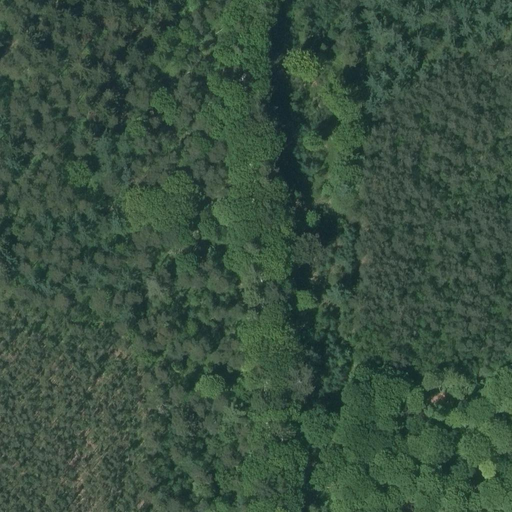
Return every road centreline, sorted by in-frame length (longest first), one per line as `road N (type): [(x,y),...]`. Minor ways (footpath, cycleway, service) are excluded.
road 1 (track): [(272,511),(246,63),(250,0)]
road 2 (track): [(511,367),(489,382),(351,378)]
road 3 (track): [(351,378),(348,511)]
